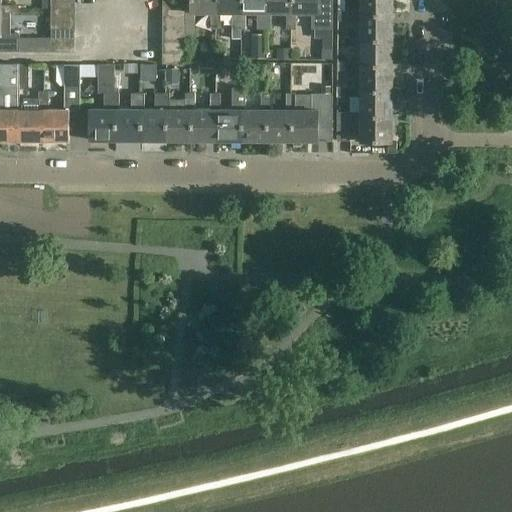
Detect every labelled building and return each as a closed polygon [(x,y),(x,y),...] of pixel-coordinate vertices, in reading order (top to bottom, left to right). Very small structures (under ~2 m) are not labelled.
[(221,29),(221,13),(218,13),(217,0),(191,0),(191,6),(187,6),(187,36),(195,36),(196,13),(211,13),(211,29),(221,29)] [(243,0),(217,0),(218,13),(221,13),(232,13),(233,38),(241,38),(241,29),(246,29),(246,13),(243,13),(243,0)] [(271,29),(271,13),(268,13),(267,0),(243,0),(243,13),(246,13),(258,13),(258,29),(271,29)] [(297,29),(297,13),(293,13),(292,0),(267,0),(268,13),(271,13),(286,13),(286,29),(297,29)] [(292,0),(293,13),(297,13),(312,13),(312,29),(333,29),(333,0),(292,0)] [(361,0),(361,11),(361,14),(394,14),(393,0),(361,0)] [(18,5),(2,5),(2,9),(0,8),(0,50),(19,51),(19,33),(11,33),(11,13),(18,13),(18,5)] [(51,16),(75,16),(75,5),(51,5),(51,16)] [(163,17),(187,18),(187,6),(163,6),(163,17)] [(394,39),(394,14),(361,14),(361,11),(345,11),(345,21),(361,21),(361,37),(361,39),(394,39)] [(51,28),(75,28),(75,16),(51,16),(51,28)] [(162,29),(186,29),(187,18),(163,17),(162,29)] [(50,39),(75,40),(75,28),(51,28),(50,39)] [(186,41),(186,29),(162,29),(162,41),(186,41)] [(393,64),(394,39),(361,39),(361,37),(345,36),(345,46),(361,46),(361,61),(361,64),(393,64)] [(50,39),(50,51),(75,52),(75,40),(50,39)] [(162,52),(186,53),(186,41),(162,41),(162,52)] [(214,43),(196,43),(196,59),(214,59),(214,43)] [(162,52),(162,64),(186,65),(186,53),(162,52)] [(215,60),(199,60),(199,72),(215,72),(215,60)] [(361,89),(393,90),(393,64),(361,64),(361,61),(345,61),(345,71),(361,71),(361,87),(361,89)] [(0,139),(18,140),(19,109),(19,63),(1,63),(1,86),(0,86),(0,139)] [(64,109),(49,109),(44,109),(44,140),(70,140),(70,110),(80,110),(80,64),(64,64),(64,109)] [(117,108),(120,108),(120,92),(114,92),(115,64),(98,64),(98,92),(110,92),(110,108),(90,108),(90,140),(117,140),(117,108)] [(393,115),(393,90),(361,89),(361,87),(338,87),(338,96),(361,97),(361,112),(361,115),(393,115)] [(18,140),(44,140),(44,109),(49,109),(49,91),(39,91),(39,97),(24,97),(24,109),(19,109),(18,140)] [(135,108),(120,108),(117,108),(117,140),(142,140),(142,108),(145,108),(145,92),(135,92),(135,108)] [(160,108),(145,108),(142,108),(142,140),(167,140),(167,109),(171,109),(171,92),(160,92),(160,108)] [(185,109),(171,109),(167,109),(167,140),(192,141),(192,109),(195,109),(196,93),(185,92),(185,109)] [(211,109),(195,109),(192,109),(192,141),(217,141),(218,109),(221,109),(221,93),(211,93),(211,109)] [(236,109),(221,109),(218,109),(217,141),(242,141),(243,109),(246,109),(246,93),(236,93),(236,109)] [(261,109),(246,109),(243,109),(242,141),(267,141),(267,109),(271,109),(271,93),(261,93),(261,109)] [(286,109),(271,109),(267,109),(267,141),(293,141),(293,109),(296,109),(296,94),(296,93),(286,93),(286,109)] [(312,94),(296,94),(296,109),(293,109),(293,141),(319,141),(319,118),(333,118),(333,94),(312,93),(312,94)] [(361,115),(361,112),(338,111),(337,140),(350,140),(351,121),(361,121),(361,141),(393,141),(393,115),(361,115)]
